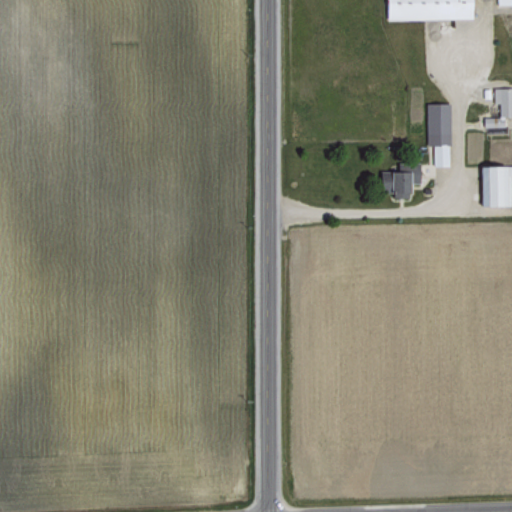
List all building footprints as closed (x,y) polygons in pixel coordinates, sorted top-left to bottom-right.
[(496,101),(497,115),(481,115),(482,125),(502,124),(501,115),(511,114),(511,84),(491,85),(491,101),(496,101)] [(424,101),(424,143),(431,143),(431,163),(448,163),(447,101),(424,101)] [(416,161),(404,161),(404,169),(379,169),(379,174),(388,174),(388,195),(406,195),(406,181),(416,181),(416,161)] [(434,177),(434,163),(430,163),(429,161),(417,162),(418,178),(434,177)] [(511,163),(477,163),(478,204),(509,203),(508,173),(511,173),(511,163)]
